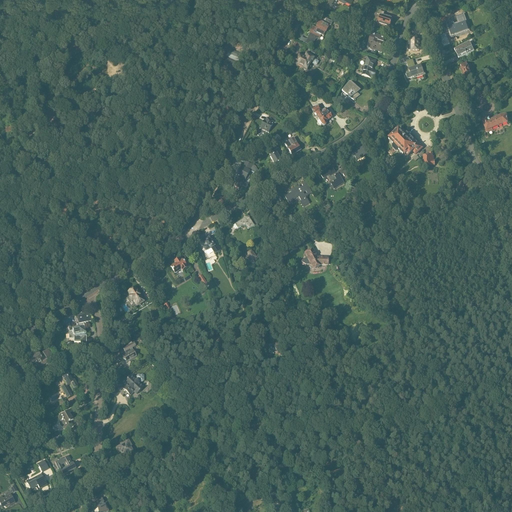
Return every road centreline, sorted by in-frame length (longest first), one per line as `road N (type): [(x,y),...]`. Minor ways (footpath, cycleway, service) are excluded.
road 1 (track): [(450,408),(350,428),(193,438),(85,491)]
road 2 (residential): [(191,221),(209,221),(367,121),(405,19),(420,2)]
road 3 (tertiary): [(191,221),(305,0)]
road 4 (residential): [(38,511),(80,488),(97,455),(102,335),(86,295)]
road 5 (residential): [(467,143),(420,2)]
road 6 (tertiary): [(86,295),(191,221)]
